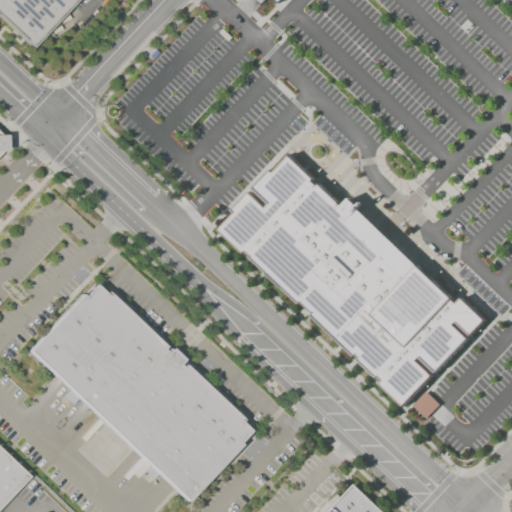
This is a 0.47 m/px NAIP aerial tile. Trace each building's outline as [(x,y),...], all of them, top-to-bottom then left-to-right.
[(0,0),(0,17),(35,51),(81,0),(0,0)] [(0,137),(0,153),(8,145),(0,137)] [(224,231),(294,158),(346,208),(355,199),(462,302),(467,297),(491,321),(408,408),(224,231)] [(28,350),(184,501),(251,431),(174,355),(101,288),(94,283),(28,350)] [(425,391),(439,405),(426,419),(412,406),(425,391)] [(0,511),(0,451),(27,477),(0,505),(0,511)] [(382,511),(355,486),(330,511),(382,511)]
